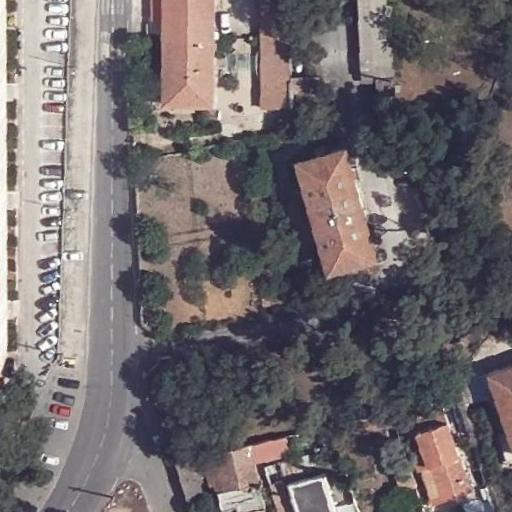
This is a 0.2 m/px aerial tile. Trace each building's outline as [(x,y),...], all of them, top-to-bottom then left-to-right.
[(168,0),(168,42),(217,42),(216,0),(168,0)] [(256,0),(261,113),(297,110),(295,79),(295,3),(295,0),(256,0)] [(395,0),(365,0),(367,73),(397,71),(395,0)] [(217,42),(168,42),(169,77),(175,76),(175,107),(217,108),(217,42)] [(397,76),(382,76),(383,91),(397,90),(397,76)] [(8,82),(7,97),(14,97),(15,82),(8,82)] [(0,136),(0,245),(8,246),(8,207),(9,189),(7,137),(0,136)] [(307,170),(334,264),(349,261),(352,268),(384,261),(352,152),(319,158),(323,166),(307,170)] [(306,162),(307,170),(323,166),(319,158),(306,162)] [(0,353),(9,353),(9,315),(8,298),(8,246),(0,245),(0,353)] [(334,264),(336,272),(352,268),(349,261),(334,264)] [(8,298),(9,315),(16,315),(16,298),(8,298)] [(509,435),(511,442),(511,372),(493,378),(509,435)] [(439,436),(465,431),(460,415),(434,424),(439,436)] [(476,463),(465,431),(439,436),(432,439),(444,474),(476,463)] [(511,442),(509,437),(502,437),(511,468),(511,442)] [(215,454),(225,491),(258,485),(253,457),(250,448),(249,446),(215,454)] [(267,464),(276,496),(291,490),(291,494),(296,491),(291,480),(311,475),(305,456),(267,464)] [(406,460),(397,463),(403,481),(413,478),(406,460)] [(487,499),(476,463),(444,474),(456,508),(487,499)] [(311,475),(321,511),(329,508),(330,511),(345,511),(346,511),(330,469),(311,475)] [(311,475),(291,480),(296,491),(302,511),(317,511),(321,511),(311,475)] [(183,480),(193,506),(204,499),(197,476),(183,480)] [(262,501),(258,485),(225,491),(229,508),(262,501)] [(276,496),(281,511),(302,511),(296,491),(291,494),(291,490),(276,496)] [(270,511),(268,501),(262,501),(242,507),(242,511),(270,511)]
